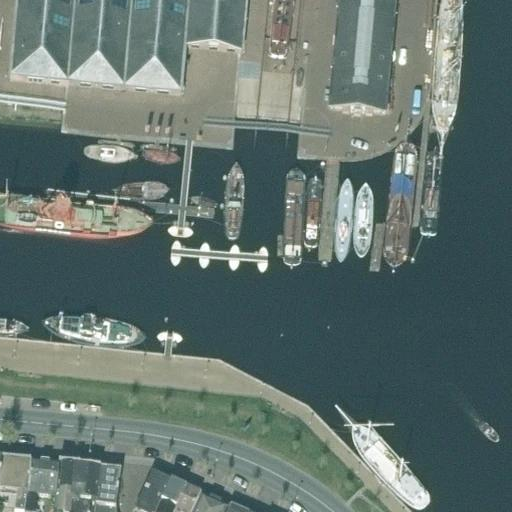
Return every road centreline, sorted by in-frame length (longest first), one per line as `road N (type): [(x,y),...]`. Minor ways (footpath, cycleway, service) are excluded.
road 1 (primary): [(331,511),(280,477),(196,441),(0,419)]
road 2 (unclassified): [(339,132),(377,135),(405,115),(418,0)]
road 3 (unclassified): [(339,132),(315,110),(325,0)]
